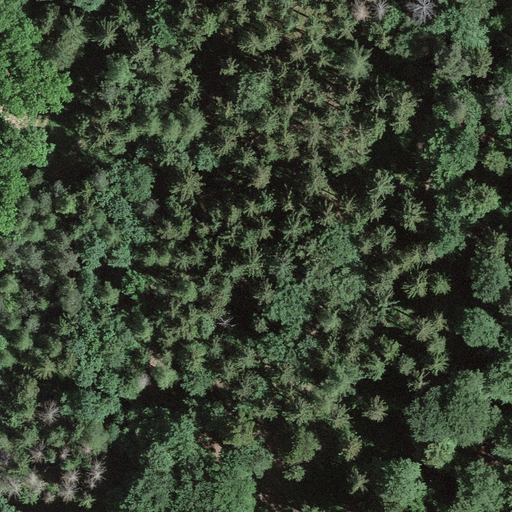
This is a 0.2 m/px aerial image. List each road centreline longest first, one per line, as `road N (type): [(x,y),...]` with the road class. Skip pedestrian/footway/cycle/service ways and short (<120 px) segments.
road 1 (track): [(348,511),(431,360),(445,298),(403,97),(393,0)]
road 2 (track): [(0,198),(87,0)]
